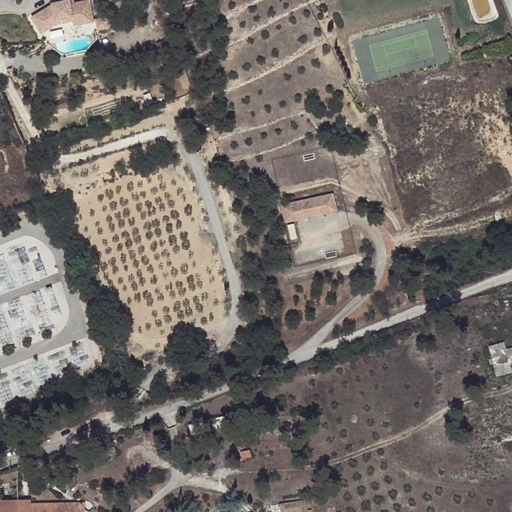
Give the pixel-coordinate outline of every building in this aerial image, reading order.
[(54,6),(31,17),(39,34),(58,25),(75,22),(82,20),(83,25),(95,23),(91,2),(76,5),(75,1),(71,1),(53,4),(54,6)] [(108,18),(98,20),(100,30),(110,28),(108,18)] [(47,42),(57,49),(56,44),(88,37),(89,46),(96,38),(94,31),(95,23),(83,25),(82,20),(75,22),(58,25),(39,34),(47,42)] [(333,194),(282,205),(286,221),(336,210),(333,194)] [(294,223),(287,225),(290,239),(297,238),(294,223)] [(504,342),(488,346),(497,376),(511,371),(511,370),(510,365),(511,364),(511,347),(506,349),(504,342)] [(214,415),(216,424),(217,424),(232,419),(259,408),(259,405),(214,415)] [(217,424),(216,424),(216,425),(261,415),(259,408),(232,419),(217,424)] [(278,413),(265,417),(265,425),(279,422),(278,413)] [(216,424),(214,415),(188,420),(190,431),(216,425),(216,424)] [(255,444),(244,447),(247,457),(256,455),(255,444)] [(114,447),(102,451),(104,458),(116,454),(114,447)] [(305,500),(280,504),(280,511),(340,511),(341,511),(337,511),(335,511),(334,507),(327,508),(327,511),(311,511),(311,510),(307,511),(305,500)] [(16,504),(15,511),(83,511),(83,507),(30,509),(30,503),(16,504)]
